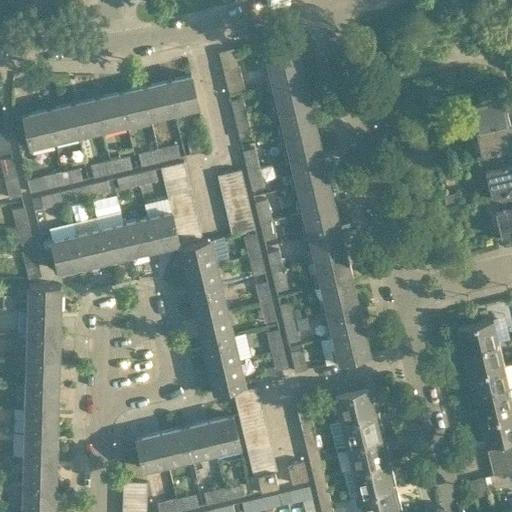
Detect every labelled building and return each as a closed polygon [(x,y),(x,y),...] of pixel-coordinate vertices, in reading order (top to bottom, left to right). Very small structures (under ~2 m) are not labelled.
[(268,84),(272,83),(302,74),(297,54),(298,54),(297,49),(261,58),(262,59),(266,58),(269,70),(264,71),(268,84)] [(236,64),(222,67),(228,92),(242,89),(236,64)] [(188,74),(166,79),(173,109),(197,103),(190,72),(188,73),(188,74)] [(274,109),(278,108),(308,99),(303,79),(304,78),(303,74),(302,74),(272,83),(275,95),(270,96),(274,109)] [(166,79),(142,85),(149,115),(173,109),(166,79)] [(142,85),(118,90),(125,121),(149,115),(142,85)] [(118,90),(94,96),(101,126),(125,121),(118,90)] [(229,98),(234,117),(246,114),(241,95),(229,98)] [(94,96),(70,102),(77,132),(101,126),(94,96)] [(280,134),(284,133),(314,125),(309,104),(310,104),(309,99),(308,99),(278,108),(281,120),(277,121),(280,134)] [(70,102),(46,107),(53,138),(77,132),(70,102)] [(505,103),(471,110),(481,152),(511,145),(511,118),(508,119),(505,103)] [(53,138),(46,107),(26,112),(26,111),(21,112),(29,143),(53,138)] [(246,114),(234,117),(239,138),(251,135),(246,114)] [(286,159),(291,158),(321,150),(315,129),(316,129),(315,125),(314,125),(284,133),(288,146),(283,147),(286,159)] [(0,148),(9,147),(4,127),(0,128),(0,148)] [(205,135),(187,140),(190,152),(208,147),(205,135)] [(176,142),(157,147),(160,159),(179,154),(176,142)] [(511,145),(481,152),(477,153),(480,169),(482,169),(485,168),(491,192),(494,191),(511,186),(511,145)] [(157,147),(138,152),(141,164),(160,159),(157,147)] [(254,147),(242,150),(247,170),(258,166),(254,147)] [(292,184),(297,183),(327,175),(322,154),(323,154),(322,150),(321,150),(291,158),(294,170),(289,172),(292,184)] [(129,154),(109,159),(112,171),(131,166),(129,154)] [(0,157),(0,160),(4,177),(16,175),(11,155),(0,157)] [(109,159),(90,164),(93,175),(112,171),(109,159)] [(183,160),(160,165),(163,178),(186,173),(183,160)] [(79,166),(61,171),(64,182),(82,178),(79,166)] [(135,171),(137,183),(157,178),(154,166),(135,171)] [(258,166),(247,170),(251,188),(263,185),(258,166)] [(223,172),(217,173),(220,185),(242,179),(240,168),(223,172)] [(64,182),(61,171),(41,176),(44,187),(64,182)] [(117,175),(116,176),(119,187),(137,183),(135,171),(117,175)] [(186,173),(163,178),(166,191),(189,186),(186,173)] [(16,175),(4,177),(9,197),(20,194),(16,175)] [(298,209),(303,208),(333,200),(328,180),(329,179),(328,175),(327,175),(297,183),(300,196),(295,197),(298,209)] [(106,178),(87,183),(89,192),(90,195),(109,189),(106,178)] [(242,179),(220,185),(222,196),(245,191),(242,179)] [(87,183),(70,187),(72,196),(72,197),(73,199),(90,195),(89,193),(89,192),(87,183)] [(189,186),(166,191),(169,205),(192,199),(189,186)] [(511,186),(494,191),(498,208),(495,209),(501,233),(501,234),(511,231),(511,186)] [(40,194),(43,206),(62,201),(59,190),(40,194)] [(222,196),(225,208),(248,203),(245,191),(222,196)] [(254,199),(259,218),(270,216),(266,196),(254,199)] [(192,199),(169,205),(170,209),(172,218),(195,212),(192,199)] [(304,234),(308,233),(339,226),(334,205),(335,204),(334,200),(333,200),(303,208),(306,221),(301,222),(304,234)] [(248,203),(225,208),(228,220),(250,214),(248,203)] [(11,208),(16,227),(28,224),(23,205),(11,208)] [(175,231),(172,218),(170,209),(145,215),(152,245),(173,240),(173,241),(178,240),(175,231)] [(195,212),(172,218),(175,231),(198,226),(195,212)] [(250,214),(228,220),(230,231),(231,231),(253,226),(250,214)] [(128,251),(152,245),(145,215),(121,221),(128,251)] [(264,238),(275,236),(270,216),(259,218),(264,238)] [(105,256),(128,251),(121,221),(97,226),(105,256)] [(16,227),(22,252),(34,249),(28,224),(16,227)] [(310,259),(315,258),(345,251),(340,230),(341,230),(339,225),(339,226),(308,233),(311,246),(307,247),(310,259)] [(81,262),(105,256),(97,226),(74,232),(81,262)] [(198,226),(175,231),(178,240),(179,244),(202,239),(198,226)] [(243,234),(248,253),(260,250),(256,230),(243,234)] [(58,267),(81,262),(74,232),(50,238),(57,268),(58,268),(58,267)] [(202,239),(179,244),(184,269),(214,262),(229,258),(223,235),(209,238),(208,237),(202,239)] [(266,250),(271,269),(282,266),(278,247),(266,250)] [(34,249),(22,252),(28,277),(40,274),(34,249)] [(252,273),(265,270),(260,250),(248,253),(252,273)] [(316,284),(320,283),(351,276),(346,255),(347,255),(345,250),(345,251),(315,258),(318,271),(313,272),(316,284)] [(184,269),(190,293),(220,285),(214,262),(184,269)] [(276,289),(287,287),(282,266),(271,269),(276,289)] [(322,310),(327,308),(357,301),(352,280),(353,280),(351,276),(320,283),(324,296),(319,297),(322,310)] [(254,282),(259,301),(271,298),(266,278),(254,282)] [(28,283),(28,308),(58,309),(59,288),(60,288),(60,284),(28,283)] [(190,293),(196,317),(226,309),(220,285),(190,293)] [(263,321),(276,317),(271,298),(259,301),(263,321)] [(291,300),(279,303),(283,319),(295,316),(291,300)] [(328,335),(332,333),(363,326),(358,305),(359,305),(357,301),(327,308),(329,321),(325,322),(328,335)] [(459,309),(462,321),(479,317),(476,305),(459,309)] [(28,308),(27,333),(58,333),(58,309),(28,308)] [(226,309),(196,317),(202,341),(232,333),(226,309)] [(461,347),(462,348),(497,340),(492,317),(493,317),(492,315),(456,324),(456,325),(457,325),(462,347),(461,347)] [(295,316),(283,319),(288,341),(300,338),(295,316)] [(363,326),(332,333),(336,346),(331,347),(334,361),(370,352),(369,351),(364,331),(365,331),(363,326)] [(267,330),(271,349),(283,346),(278,327),(267,330)] [(27,333),(26,357),(57,358),(58,333),(27,333)] [(202,341),(207,364),(238,357),(232,333),(202,341)] [(463,348),(468,371),(503,363),(503,362),(498,341),(498,340),(497,340),(462,348),(462,349),(463,348)] [(283,346),(271,349),(276,368),(287,366),(283,346)] [(290,350),(295,369),(307,367),(302,347),(290,350)] [(26,357),(26,382),(56,383),(57,358),(26,357)] [(238,357),(207,364),(213,389),(244,382),(238,357)] [(473,394),(473,395),(508,386),(503,364),(504,364),(503,363),(468,371),(473,394)] [(26,382),(25,406),(56,407),(56,383),(26,382)] [(256,385),(233,391),(234,396),(236,402),(259,397),(256,385)] [(334,393),(340,418),(373,410),(367,385),(334,393)] [(474,395),(479,418),(511,409),(511,403),(508,388),(509,388),(509,386),(508,386),(473,395),(474,395)] [(259,397),(236,402),(239,414),(262,409),(259,397)] [(295,402),(301,428),(313,425),(307,399),(295,402)] [(25,406),(24,431),(55,432),(56,407),(25,406)] [(262,409),(239,414),(241,426),(265,421),(262,409)] [(511,409),(479,418),(484,440),(484,442),(511,435),(511,409)] [(340,418),(329,421),(335,446),(346,443),(379,435),(379,434),(383,433),(380,419),(375,420),(373,410),(340,418)] [(232,413),(208,419),(215,449),(239,443),(232,413)] [(208,419),(184,425),(191,454),(215,449),(208,419)] [(265,421),(241,426),(244,438),(267,433),(265,421)] [(184,425),(160,430),(167,460),(191,454),(184,425)] [(167,460),(160,430),(135,436),(142,466),(167,460)] [(24,431),(24,456),(54,456),(55,432),(24,431)] [(314,431),(303,434),(308,453),(318,450),(314,431)] [(267,433),(244,438),(247,450),(270,444),(267,433)] [(385,460),(385,459),(389,458),(386,444),(381,445),(379,435),(346,443),(352,468),(385,460)] [(511,442),(487,448),(490,461),(511,456),(511,442)] [(270,444),(247,450),(250,462),(273,456),(270,444)] [(24,456),(23,480),(54,481),(54,456),(24,456)] [(273,456),(250,462),(253,474),(257,473),(273,469),(276,468),(273,456)] [(319,456),(309,458),(313,477),(324,474),(319,456)] [(511,456),(490,461),(493,475),(511,470),(511,456)] [(287,462),(288,465),(292,481),(307,478),(302,459),(287,462)] [(391,484),(391,483),(395,482),(392,468),(387,469),(385,460),(352,468),(358,492),(391,484)] [(273,469),(257,473),(260,489),(277,485),(273,469)] [(324,474),(313,477),(318,496),(329,493),(324,474)] [(486,484),(484,475),(470,478),(472,488),(486,484)] [(23,480),(22,505),(53,506),(54,481),(23,480)] [(123,480),(123,492),(146,492),(146,481),(123,480)] [(242,482),(224,486),(226,498),(244,493),(242,482)] [(309,484),(290,489),(293,500),(312,496),(309,484)] [(358,492),(349,495),(352,511),(385,511),(397,509),(402,508),(398,493),(393,495),(391,486),(391,484),(358,492)] [(224,486),(204,491),(207,503),(226,498),(224,486)] [(280,491),(261,496),(263,507),(283,502),(280,491)] [(123,492),(122,504),(145,504),(146,492),(123,492)] [(196,493),(176,497),(179,509),(198,504),(196,493)] [(261,496),(241,500),(244,511),(263,507),(261,496)] [(176,497),(158,502),(160,511),(167,511),(179,509),(176,497)] [(234,511),(232,503),(213,507),(213,511),(234,511)]
